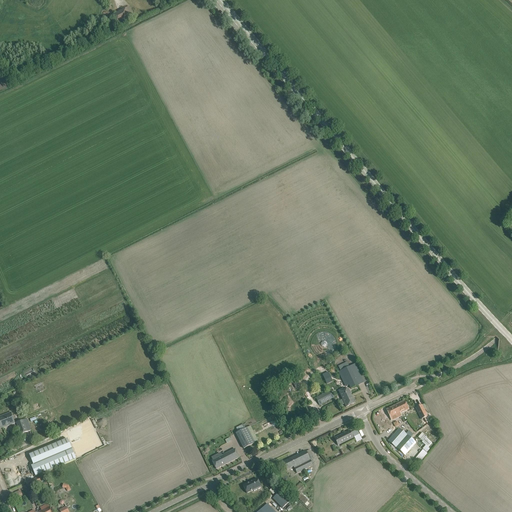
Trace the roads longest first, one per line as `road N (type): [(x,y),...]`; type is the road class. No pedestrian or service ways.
road 1 (primary): [(511,341),(219,0)]
road 2 (unclassified): [(153,511),(362,410)]
road 3 (unclassified): [(451,511),(380,449),(362,410)]
